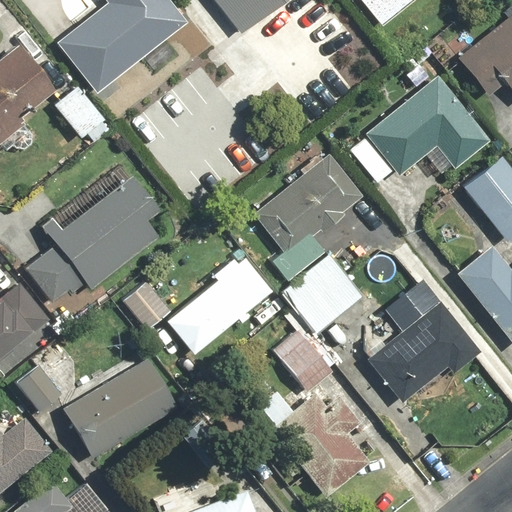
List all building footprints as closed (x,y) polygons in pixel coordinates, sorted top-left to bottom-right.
[(186,19),(169,0),(102,0),(53,41),(114,114),(133,99),(115,77),(140,56),(154,73),(178,54),(164,37),(186,19)] [(216,0),(242,31),(278,0),(216,0)] [(357,0),(377,25),(407,0),(357,0)] [(511,0),(501,10),(506,16),(455,58),(485,95),(503,80),(511,91),(511,0)] [(0,144),(0,145),(1,147),(2,147),(3,148),(5,149),(6,150),(7,150),(9,151),(10,151),(11,151),(13,151),(14,151),(16,151),(17,150),(18,150),(20,149),(21,148),(22,147),(23,146),(24,145),(25,144),(25,143),(26,142),(26,140),(27,139),(27,137),(27,136),(27,135),(27,133),(26,132),(26,131),(25,129),(24,128),(24,127),(23,126),(18,119),(53,89),(14,45),(0,57),(0,144)] [(488,136),(433,71),(361,131),(363,134),(347,148),(375,181),(389,169),(394,175),(421,152),(437,172),(445,165),(449,169),(488,136)] [(111,122),(75,83),(50,106),(79,137),(83,133),(91,141),(111,122)] [(296,169),(299,173),(251,211),(280,249),(268,259),(285,281),(322,251),(309,234),(318,226),(321,230),(343,213),(341,210),(361,193),(328,152),(321,158),(316,152),(296,169)] [(511,233),(511,173),(498,156),(460,186),(503,241),(511,233)] [(83,287),(150,235),(140,222),(160,207),(131,170),(57,227),(49,216),(36,227),(48,243),(20,265),(50,304),(79,281),(83,287)] [(511,263),(508,266),(490,244),(454,274),(511,344),(511,263)] [(242,312),(269,290),(237,252),(209,275),(213,281),(165,320),(192,353),(235,319),(238,323),(246,316),(242,312)] [(360,296),(327,253),(277,291),(289,307),(284,311),(301,333),(309,327),(313,333),(360,296)] [(477,351),(418,278),(381,307),(400,330),(365,358),(400,401),(443,367),(449,374),(477,351)] [(168,308),(142,279),(120,299),(146,328),(168,308)] [(0,352),(43,316),(14,281),(0,293),(0,352)] [(303,340),(294,329),(270,349),(304,389),(333,364),(309,335),(303,340)] [(172,403),(142,355),(58,407),(88,455),(172,403)] [(60,391),(36,362),(12,382),(36,410),(60,391)] [(324,405),(312,391),(268,425),(322,494),(366,460),(343,430),(356,421),(336,395),(324,405)] [(0,432),(0,488),(48,451),(21,416),(0,432)] [(66,511),(71,508),(46,478),(5,511),(66,511)] [(253,511),(248,492),(168,511),(253,511)]
